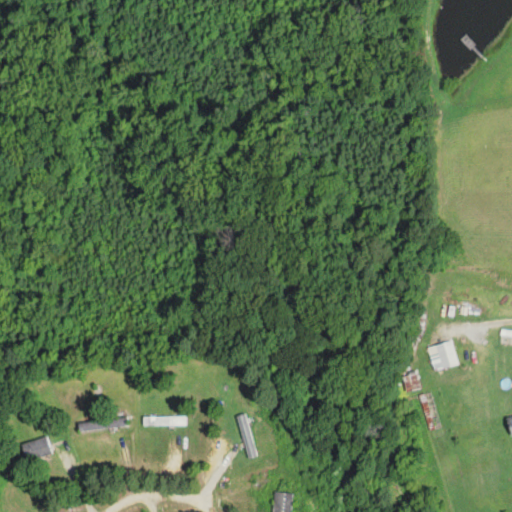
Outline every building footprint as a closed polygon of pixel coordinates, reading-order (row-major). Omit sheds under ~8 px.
[(458,365),(452,341),(428,347),(434,371),(458,365)] [(236,416),(247,459),(256,456),(245,414),(236,416)] [(142,426),(185,426),(186,416),(142,416),(142,426)] [(128,419),(80,422),(81,430),(129,428),(128,419)] [(21,445),(27,463),(53,455),(47,437),(21,445)] [(275,488),(275,511),(290,511),(290,488),(275,488)]
